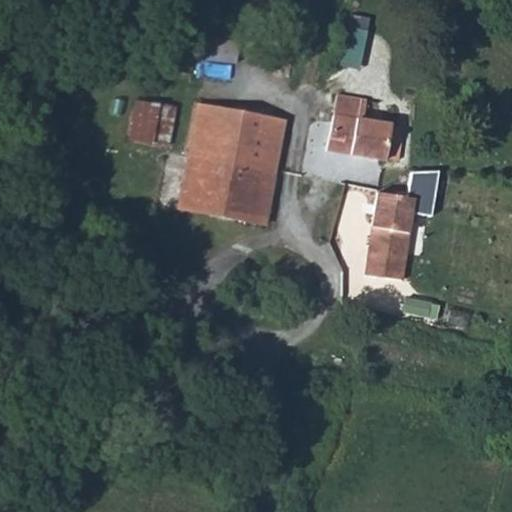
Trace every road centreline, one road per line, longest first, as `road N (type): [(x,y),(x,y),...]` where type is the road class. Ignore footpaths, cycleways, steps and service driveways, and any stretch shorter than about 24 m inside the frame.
road 1 (unclassified): [(0,283),(183,313),(277,341)]
road 2 (track): [(308,321),(338,345),(511,386)]
road 3 (residential): [(277,341),(308,321),(325,273),(292,213),(294,170)]
road 4 (track): [(294,170),(321,0)]
road 5 (unclassified): [(277,341),(265,511)]
